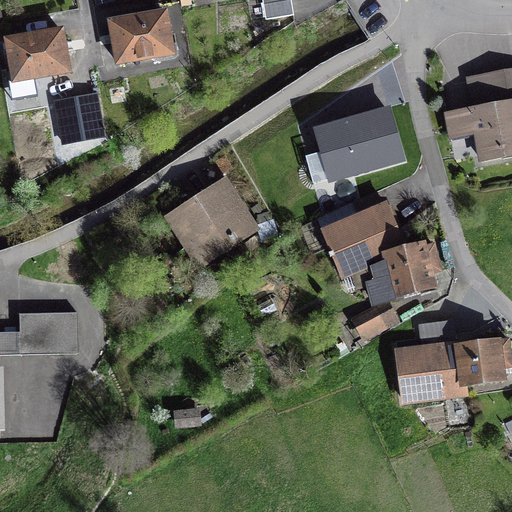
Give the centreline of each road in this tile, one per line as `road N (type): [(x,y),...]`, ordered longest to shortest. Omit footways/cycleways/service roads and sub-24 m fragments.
road 1 (residential): [(407,35),(306,85),(82,228),(0,266)]
road 2 (residential): [(407,35),(463,270),(511,317)]
